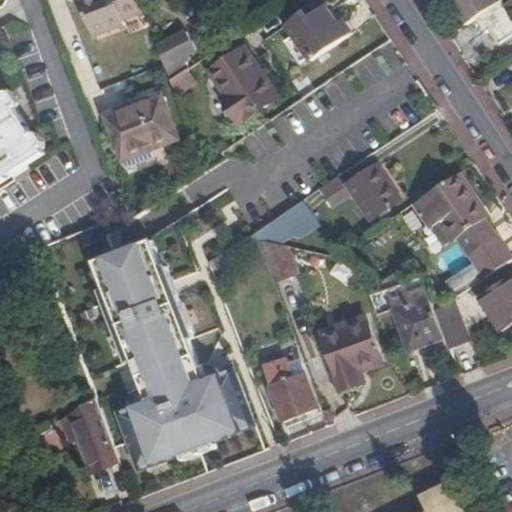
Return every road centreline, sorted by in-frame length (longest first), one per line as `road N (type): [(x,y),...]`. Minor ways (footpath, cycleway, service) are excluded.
road 1 (residential): [(181,511),(511,387)]
road 2 (residential): [(511,172),(396,0)]
